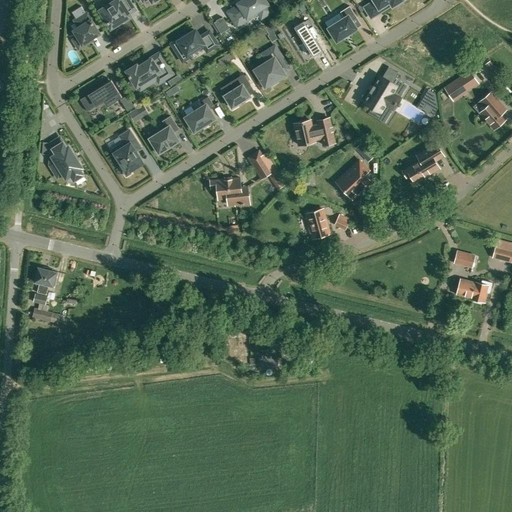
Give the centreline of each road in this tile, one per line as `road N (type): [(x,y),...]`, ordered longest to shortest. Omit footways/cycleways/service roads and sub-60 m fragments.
road 1 (residential): [(122,214),(443,0)]
road 2 (unclassified): [(266,298),(287,272),(426,220),(511,149)]
road 3 (unclassified): [(511,359),(266,298)]
road 4 (unclassified): [(0,457),(17,236)]
road 5 (track): [(18,211),(32,0)]
road 6 (residential): [(202,0),(72,82),(53,84)]
road 7 (unclassified): [(266,298),(112,261)]
road 8 (residential): [(53,84),(122,214)]
